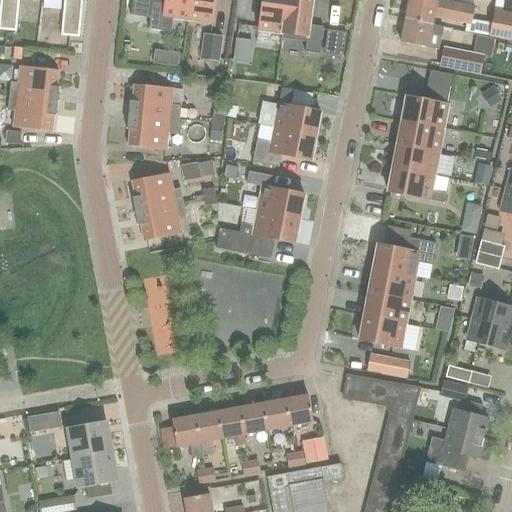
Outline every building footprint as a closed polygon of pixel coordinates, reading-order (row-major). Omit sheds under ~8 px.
[(0,0),(0,29),(16,31),(19,0),(0,0)] [(63,0),(64,0),(61,36),(80,37),(83,0),(63,0)] [(190,0),(165,0),(165,5),(152,3),(148,30),(171,33),(173,19),(188,21),(190,0)] [(215,0),(190,0),(188,21),(212,25),(215,0)] [(287,0),(262,0),(258,31),(283,35),(287,0)] [(309,26),(312,0),(287,0),(283,35),(282,40),(306,43),(305,53),(319,55),(323,28),(309,26)] [(409,0),(406,20),(433,25),(434,18),(472,25),(475,8),(434,0),(409,0)] [(511,14),(495,11),(490,37),(508,41),(507,43),(511,44),(511,14)] [(443,27),(433,25),(406,20),(401,43),(428,49),(431,34),(441,36),(443,27)] [(218,62),(221,37),(202,34),(199,59),(218,62)] [(250,63),(253,40),(237,38),(234,61),(250,63)] [(13,48),(12,62),(21,62),(22,49),(13,48)] [(480,76),(484,56),(443,48),(439,67),(480,76)] [(9,97),(58,103),(59,89),(57,88),(59,72),(19,67),(17,84),(10,83),(9,97)] [(128,116),(178,121),(180,107),(171,106),(173,89),(133,85),(131,102),(130,102),(128,116)] [(493,87),(480,95),(490,110),(502,101),(493,87)] [(56,116),(58,103),(9,97),(7,112),(14,112),(12,129),(52,133),(54,116),(56,116)] [(448,105),(406,97),(401,122),(443,130),(448,105)] [(320,113),(279,105),(274,129),(315,137),(320,113)] [(228,107),(226,119),(234,120),(237,108),(228,107)] [(211,122),(223,123),(224,115),(212,114),(211,122)] [(177,135),(178,121),(128,116),(127,131),(129,131),(128,147),(167,151),(169,134),(177,135)] [(222,131),(223,123),(211,122),(210,129),(222,131)] [(443,130),(401,122),(397,145),(439,154),(443,130)] [(315,137),(274,129),(269,153),(255,150),(252,163),(279,168),(281,156),(311,162),(315,137)] [(210,132),(210,141),(222,142),(223,133),(210,132)] [(6,133),(5,145),(19,146),(20,134),(6,133)] [(397,145),(392,169),(434,177),(439,154),(397,145)] [(476,150),(474,159),(486,161),(487,152),(476,150)] [(199,180),(213,178),(210,162),(196,164),(199,180)] [(230,179),(236,174),(237,166),(224,164),(221,178),(230,179)] [(434,177),(392,169),(387,194),(444,204),(446,194),(431,192),(434,177)] [(304,195),(270,189),(272,177),(249,173),(247,184),(262,187),(257,211),(299,220),(304,195)] [(135,211),(182,203),(180,189),(173,190),(170,175),(131,182),(134,198),(133,198),(135,211)] [(204,198),(215,196),(214,188),(202,190),(204,198)] [(511,215),(511,192),(505,191),(499,213),(511,215)] [(215,196),(204,198),(205,206),(217,204),(215,196)] [(182,203),(135,211),(138,227),(140,227),(143,242),(182,235),(179,218),(185,217),(182,203)] [(299,220),(257,211),(254,229),(240,226),(239,233),(227,231),(223,251),(250,256),(253,236),(295,244),(299,220)] [(487,215),(484,228),(497,232),(500,218),(487,215)] [(463,219),(461,232),(476,236),(479,223),(463,219)] [(459,236),(457,248),(471,250),(473,239),(459,236)] [(407,251),(378,245),(373,268),(415,277),(418,263),(432,266),(436,244),(410,239),(407,251)] [(478,253),(502,259),(505,247),(481,241),(478,253)] [(499,271),(502,259),(478,253),(475,265),(499,271)] [(415,277),(373,268),(369,292),(410,300),(415,277)] [(449,286),(447,300),(461,303),(463,289),(449,286)] [(410,300),(369,292),(364,315),(406,324),(410,300)] [(471,320),(511,330),(511,327),(511,307),(477,298),(471,320)] [(439,309),(437,319),(451,322),(452,322),(454,312),(454,311),(439,309)] [(406,324),(364,315),(359,341),(401,349),(406,324)] [(506,352),(511,330),(471,320),(466,342),(506,352)] [(390,358),(386,376),(406,379),(409,362),(390,358)] [(472,372),(449,366),(447,378),(469,383),(472,372)] [(345,388),(369,392),(372,380),(348,376),(345,388)] [(376,406),(382,382),(372,380),(369,392),(366,404),(376,406)] [(464,403),(468,388),(443,381),(439,397),(464,403)] [(382,382),(376,406),(386,408),(392,384),(382,382)] [(392,384),(386,408),(389,416),(412,422),(421,389),(392,384)] [(366,404),(369,392),(345,388),(343,400),(366,404)] [(290,428),(313,424),(308,396),(285,401),(290,428)] [(267,432),(290,428),(285,401),(262,404),(267,432)] [(448,431),(483,440),(488,419),(475,415),(477,405),(468,403),(465,413),(453,410),(448,431)] [(245,436),(267,432),(262,404),(240,408),(245,436)] [(247,446),(245,436),(240,408),(217,412),(222,440),(235,437),(236,448),(247,446)] [(212,441),(222,440),(217,412),(195,416),(200,444),(202,455),(202,457),(214,454),(212,441)] [(202,455),(200,444),(195,416),(172,420),(177,448),(189,446),(191,457),(202,455)] [(410,432),(412,422),(389,416),(386,426),(410,432)] [(46,432),(43,417),(29,419),(31,434),(46,432)] [(74,459),(75,459),(109,453),(104,423),(69,429),(74,459)] [(407,442),(410,432),(386,426),(384,436),(407,442)] [(478,460),(483,440),(448,431),(445,442),(432,438),(425,464),(441,468),(460,472),(464,457),(478,460)] [(313,451),(294,455),(297,468),(327,463),(322,436),(311,438),(313,451)] [(405,452),(407,442),(384,436),(382,446),(405,452)] [(403,461),(405,452),(382,446),(379,455),(403,461)] [(79,489),(85,488),(86,487),(110,483),(114,482),(109,453),(75,459),(74,459),(79,489)] [(288,470),(297,468),(294,455),(285,456),(288,470)] [(400,471),(403,461),(379,455),(377,465),(400,471)] [(258,462),(250,464),(252,476),(260,475),(258,462)] [(244,478),(252,476),(250,464),(241,465),(244,478)] [(329,511),(324,484),(345,481),(342,464),(333,466),(267,478),(272,511),(329,511)] [(425,464),(422,479),(437,483),(441,468),(425,464)] [(398,481),(400,471),(377,465),(374,475),(398,481)] [(213,471),(205,472),(207,484),(215,483),(213,471)] [(199,486),(207,484),(205,472),(197,474),(199,486)] [(395,491),(398,481),(374,475),(372,485),(395,491)] [(86,487),(88,499),(112,495),(110,483),(86,487)] [(393,501),(395,491),(372,485),(369,494),(393,501)] [(391,510),(393,501),(369,494),(367,504),(391,510)] [(56,511),(54,496),(39,498),(41,511),(56,511)] [(212,511),(210,496),(184,500),(186,511),(212,511)] [(255,496),(247,497),(248,504),(256,503),(255,496)]
